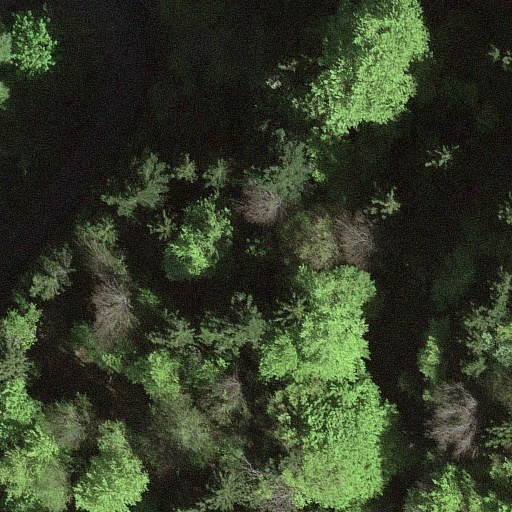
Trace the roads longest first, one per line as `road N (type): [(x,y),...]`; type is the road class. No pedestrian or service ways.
road 1 (unclassified): [(417,511),(424,347),(463,228),(511,154)]
road 2 (unclassified): [(104,0),(127,66),(112,116),(0,267)]
